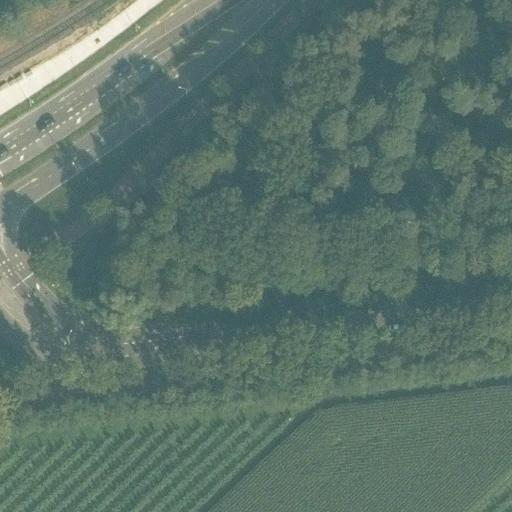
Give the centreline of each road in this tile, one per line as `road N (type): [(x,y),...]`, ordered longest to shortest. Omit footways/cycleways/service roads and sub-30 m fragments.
road 1 (secondary): [(0,210),(143,111),(271,0)]
road 2 (tertiary): [(511,308),(172,352)]
road 3 (secondary): [(206,0),(0,148)]
road 4 (tertiary): [(172,352),(111,344),(57,318),(0,244)]
road 5 (tertiary): [(0,322),(54,357),(82,362),(172,352)]
